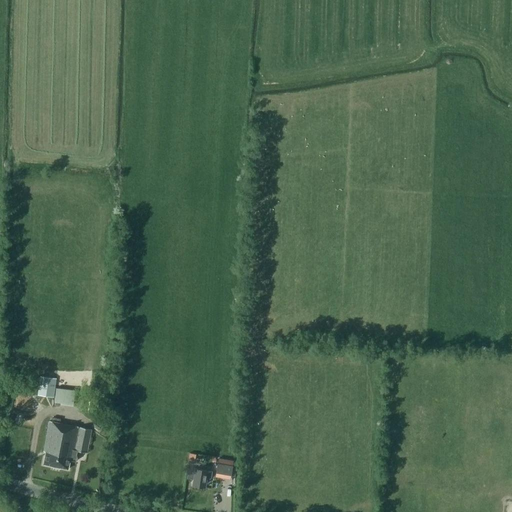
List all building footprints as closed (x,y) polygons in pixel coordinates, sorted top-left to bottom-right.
[(40,376),(38,395),(54,397),(56,378),(40,376)] [(75,390),(56,388),(55,402),(73,404),(75,390)] [(87,412),(95,413),(97,402),(89,400),(87,412)] [(78,457),(77,455),(78,450),(87,452),(91,429),(60,423),(61,419),(53,417),(52,421),(50,421),(44,451),(46,452),(43,464),(68,469),(70,460),(75,461),(76,460),(77,459),(78,457)] [(231,476),(233,461),(218,458),(216,474),(231,476)] [(192,485),(205,487),(207,477),(211,478),(212,472),(195,469),(192,485)]
